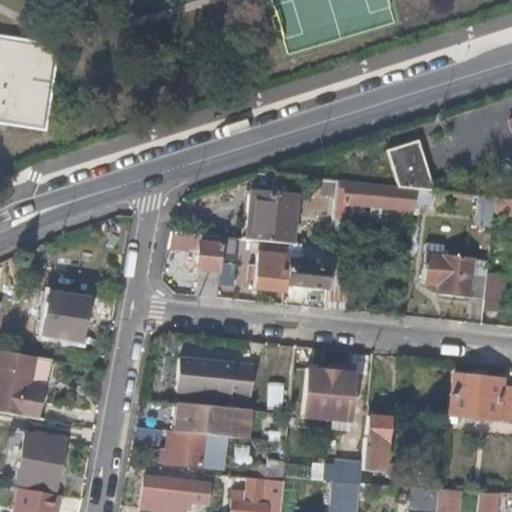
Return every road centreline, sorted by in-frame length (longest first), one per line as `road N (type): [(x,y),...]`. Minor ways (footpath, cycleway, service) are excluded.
road 1 (residential): [(135,305),(511,345)]
road 2 (residential): [(511,62),(156,172)]
road 3 (residential): [(96,511),(135,305)]
road 4 (residential): [(156,172),(0,229)]
road 5 (residential): [(135,305),(156,172)]
